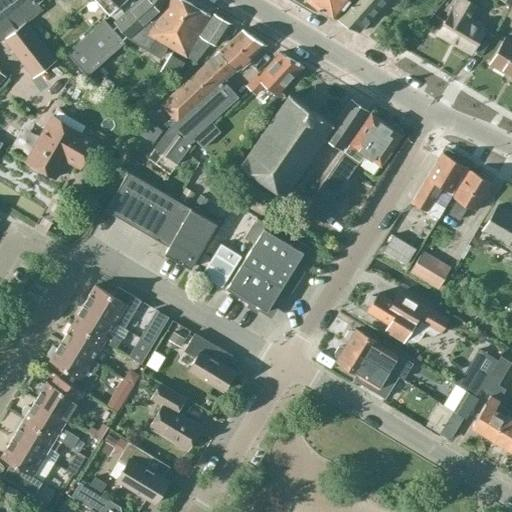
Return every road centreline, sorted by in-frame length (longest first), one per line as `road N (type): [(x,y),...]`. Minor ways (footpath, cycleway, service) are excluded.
road 1 (residential): [(288,366),(437,116)]
road 2 (residential): [(511,502),(288,366)]
road 3 (residential): [(288,366),(93,246),(78,271)]
road 4 (unclassified): [(437,116),(310,43),(256,0)]
road 5 (residential): [(198,511),(288,366)]
road 6 (residential): [(78,271),(0,402)]
